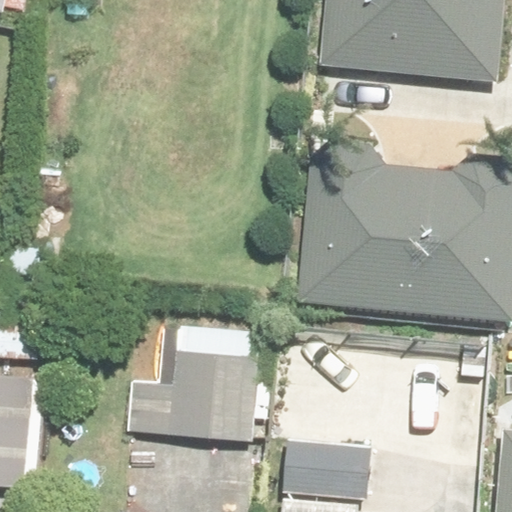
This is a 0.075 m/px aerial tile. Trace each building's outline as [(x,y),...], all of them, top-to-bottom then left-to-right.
[(22,0),(0,0),(0,14),(19,18),(22,0)] [(511,0),(339,0),(335,66),(510,78),(511,50),(511,0)] [(336,144),(323,159),(310,305),(511,323),(511,156),(487,155),(467,172),(397,169),(381,150),(336,144)] [(44,362),(42,317),(0,318),(0,356),(0,364),(44,362)] [(266,339),(141,327),(131,434),(256,446),(266,339)] [(46,386),(0,383),(0,489),(40,492),(46,386)]
